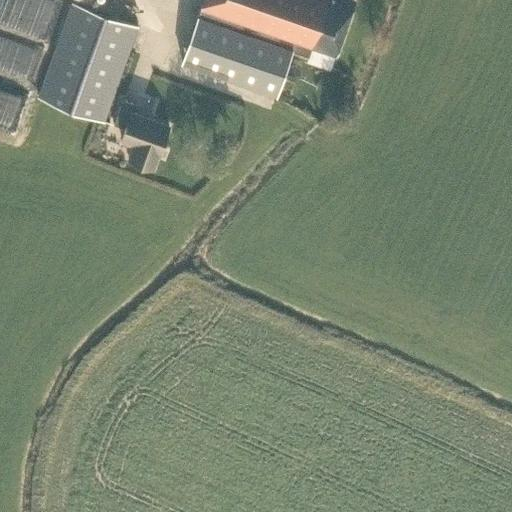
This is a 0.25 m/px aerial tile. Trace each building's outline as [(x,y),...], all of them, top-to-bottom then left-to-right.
[(335,54),(353,0),(203,0),(199,12),(310,51),(312,45),(335,54)] [(104,120),(113,97),(138,25),(72,2),(39,96),(104,120)] [(198,15),(198,16),(182,61),(277,95),(293,49),(198,15)] [(121,139),(132,143),(160,152),(169,126),(133,113),(137,103),(123,98),(114,123),(125,127),(121,139)] [(154,168),(160,152),(132,143),(127,159),(154,168)]
